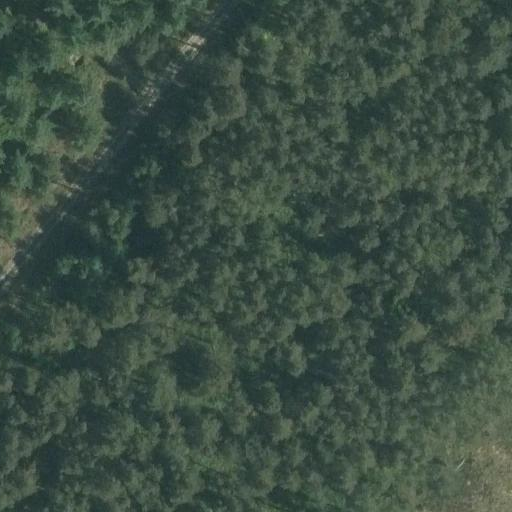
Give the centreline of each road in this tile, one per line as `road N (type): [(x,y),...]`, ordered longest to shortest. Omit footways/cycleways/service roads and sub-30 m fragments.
road 1 (track): [(231,0),(0,288)]
road 2 (track): [(18,0),(155,94)]
